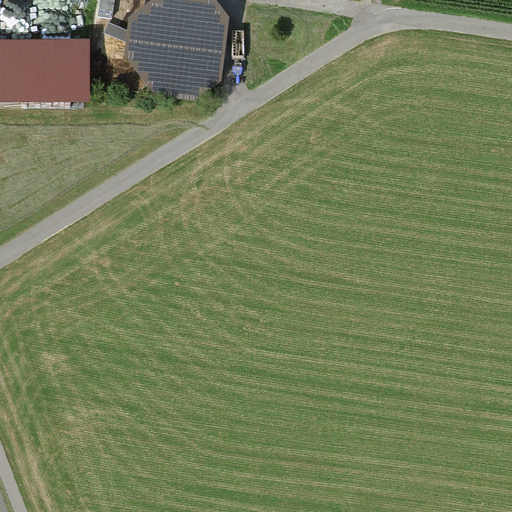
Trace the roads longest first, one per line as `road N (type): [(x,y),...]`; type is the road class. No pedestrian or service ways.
road 1 (track): [(386,17),(0,259)]
road 2 (residential): [(267,0),(511,34)]
